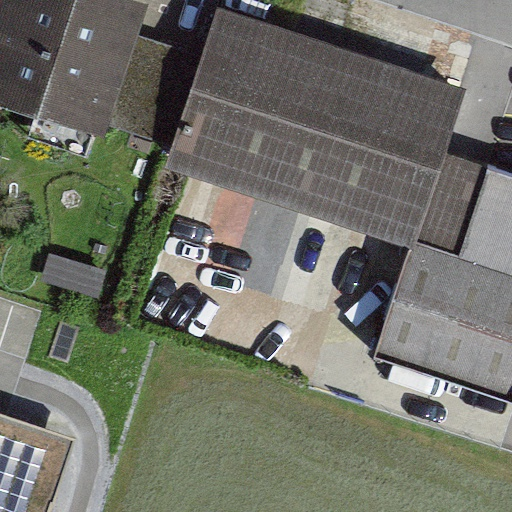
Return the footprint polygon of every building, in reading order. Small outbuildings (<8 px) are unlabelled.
[(147,0),(0,0),(0,93),(105,128),(108,118),(138,29),(147,0)] [(468,79),(227,0),(216,0),(200,50),(171,139),(165,156),(410,237),(415,239),(447,143),(468,79)] [(108,118),(171,139),(200,50),(138,29),(108,118)] [(374,346),(511,391),(511,164),(447,143),(415,239),(410,237),(374,346)] [(0,511),(49,511),(77,428),(0,401),(0,511)]
